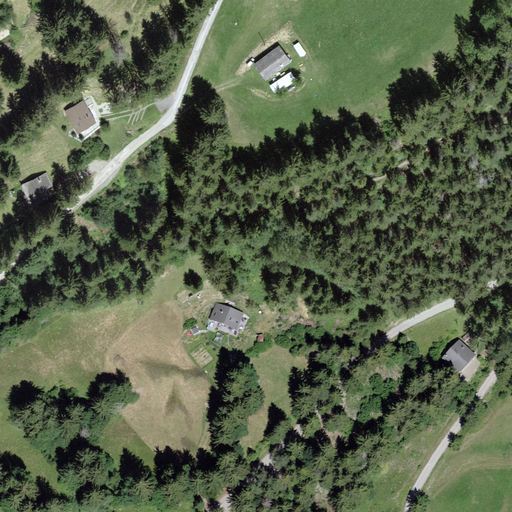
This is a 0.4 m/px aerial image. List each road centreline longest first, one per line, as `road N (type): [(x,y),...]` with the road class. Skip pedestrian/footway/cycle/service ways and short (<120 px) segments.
road 1 (residential): [(209,511),(385,337),(511,276)]
road 2 (unclassified): [(0,278),(162,125),(220,0)]
road 3 (residential): [(409,511),(418,483),(499,366)]
